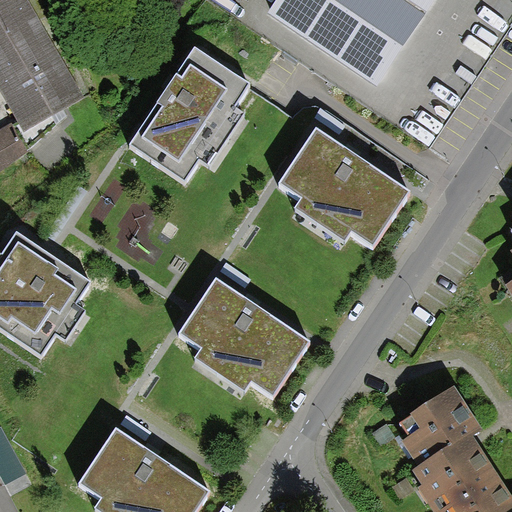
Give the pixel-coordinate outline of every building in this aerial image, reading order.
[(64,114),(85,101),(55,50),(63,46),(50,24),(42,29),(24,0),(0,0),(0,97),(17,126),(24,137),(64,114)] [(281,0),(267,20),(377,94),(439,0),(281,0)] [(122,73),(113,48),(107,50),(102,56),(108,74),(116,75),(122,73)] [(194,57),(133,151),(188,187),(202,165),(213,172),(246,121),(235,114),(249,92),(194,57)] [(11,127),(0,132),(0,173),(30,151),(67,119),(64,114),(24,137),(17,126),(13,129),(11,127)] [(411,201),(317,138),(280,193),(302,208),(295,218),(345,252),(353,241),(374,256),(411,201)] [(0,334),(42,363),(56,343),(66,349),(88,316),(79,310),(93,289),(17,238),(1,261),(0,260),(0,334)] [(310,350),(217,287),(180,342),(201,356),(194,367),(245,401),(253,390),(274,404),(310,350)] [(417,494),(429,511),(511,511),(511,507),(471,444),(483,437),(454,393),(398,430),(407,443),(400,448),(417,474),(411,478),(420,492),(417,494)] [(2,428),(0,429),(0,475),(6,486),(27,475),(2,428)] [(204,511),(211,502),(118,439),(81,494),(102,508),(100,511),(204,511)]
